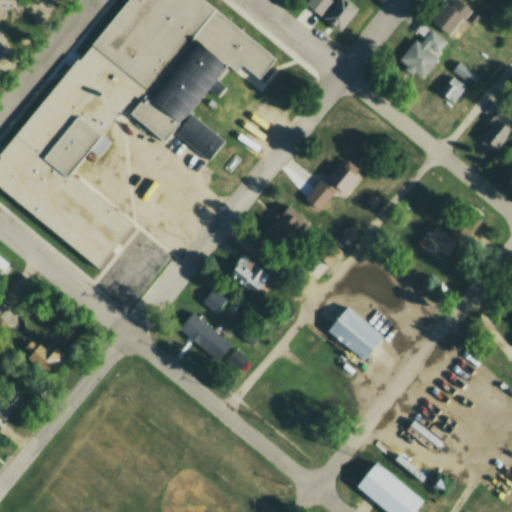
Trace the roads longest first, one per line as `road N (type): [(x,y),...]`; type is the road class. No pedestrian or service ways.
road 1 (residential): [(0,484),(400,0)]
road 2 (residential): [(342,511),(0,222)]
road 3 (residential): [(291,511),(511,243)]
road 4 (residential): [(511,214),(253,0)]
road 5 (residential): [(0,108),(90,0)]
